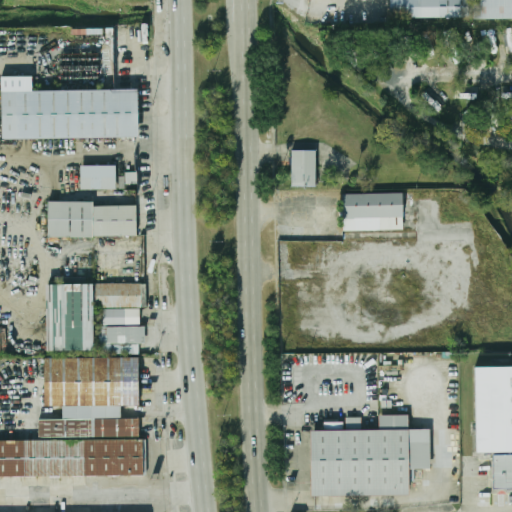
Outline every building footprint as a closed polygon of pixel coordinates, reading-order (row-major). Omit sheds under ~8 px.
[(390,0),(390,17),(469,17),(469,0),(390,0)] [(511,0),(473,0),(474,19),(511,18),(511,0)] [(136,90),(1,90),(1,138),(136,138),(136,90)] [(289,151),(318,151),(318,186),(289,186),(289,151)] [(80,190),(115,190),(115,166),(80,166),(80,190)] [(126,183),(136,183),(136,173),(126,172),(126,183)] [(342,197),(403,194),(405,228),(344,231),(342,197)] [(48,204),(47,237),(136,237),(136,204),(48,204)] [(140,284),(49,285),(50,351),(95,351),(94,308),(101,308),(102,354),(143,354),(143,327),(140,327),(140,284)] [(138,406),(138,359),(44,359),(44,406),(138,406)] [(472,368),(511,367),(511,453),(474,454),(472,368)] [(311,432),(381,430),(381,417),(406,416),(406,430),(430,429),(431,470),(409,471),(410,494),(312,496),(311,432)] [(39,419),(137,421),(137,444),(38,443),(39,419)] [(0,443),(38,443),(137,444),(142,444),(142,478),(0,478),(0,443)] [(494,457),(511,456),(511,490),(494,490),(494,457)]
